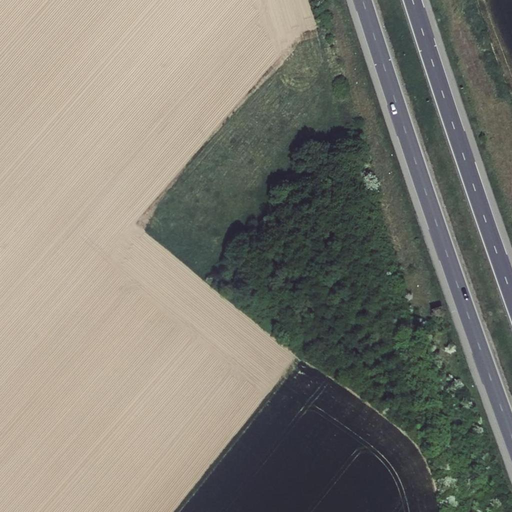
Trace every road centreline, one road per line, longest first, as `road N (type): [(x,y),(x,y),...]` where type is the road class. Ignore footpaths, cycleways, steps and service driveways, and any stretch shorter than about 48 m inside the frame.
road 1 (motorway): [(362,0),(511,438)]
road 2 (motorway): [(511,296),(412,0)]
